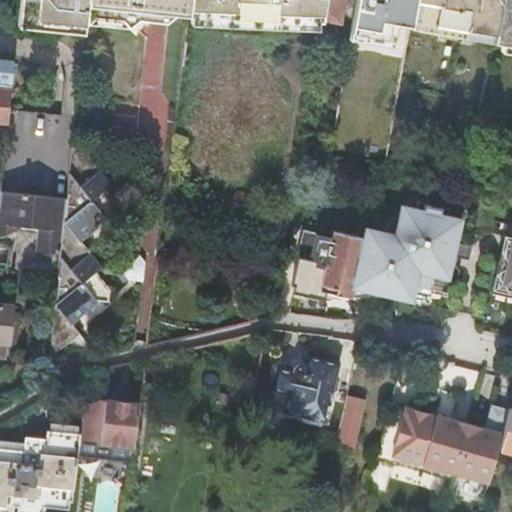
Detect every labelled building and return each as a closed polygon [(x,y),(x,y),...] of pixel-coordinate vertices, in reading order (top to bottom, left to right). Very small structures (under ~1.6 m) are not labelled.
[(20,0),(17,27),(84,34),(85,24),(85,23),(87,0),(20,0)] [(87,0),(85,23),(127,27),(129,25),(130,14),(132,0),(87,0)] [(132,0),(130,14),(129,25),(143,11),(154,12),(155,0),(132,0)] [(189,0),(155,0),(154,12),(188,15),(189,0)] [(189,0),(188,15),(322,22),(323,16),(323,15),(326,2),(324,1),(324,0),(189,0)] [(324,0),(324,1),(326,2),(323,15),(340,17),(343,4),(345,4),(349,1),(349,0),(324,0)] [(468,20),(496,25),(501,0),(414,0),(413,7),(413,10),(468,20)] [(511,0),(501,0),(496,25),(495,33),(511,36),(511,0)] [(411,18),(411,20),(467,29),(468,20),(413,10),(412,12),(411,18)] [(405,53),(411,20),(411,18),(397,16),(391,50),(400,51),(399,57),(395,57),(391,82),(400,84),(405,53)] [(511,36),(495,33),(493,42),(498,43),(497,50),(503,52),(509,53),(511,52),(511,36)] [(0,60),(0,75),(12,77),(14,61),(0,60)] [(0,123),(7,125),(9,110),(11,89),(0,87),(0,123)] [(7,125),(0,193),(66,200),(72,150),(75,116),(9,110),(7,125)] [(0,193),(0,194),(0,236),(15,231),(16,227),(39,229),(38,245),(37,251),(43,252),(54,253),(61,254),(66,200),(0,193)] [(318,233),(316,233),(306,297),(324,301),(326,293),(344,297),(350,298),(350,296),(353,286),(371,290),(371,294),(382,293),(396,293),(395,298),(426,305),(429,293),(443,293),(449,266),(458,218),(447,216),(448,208),(433,205),(417,201),(416,208),(401,205),(398,220),(390,218),(387,233),(374,230),(365,228),(363,237),(333,231),(331,241),(317,238),(318,233)] [(461,219),(458,218),(449,266),(443,293),(444,293),(453,257),(468,260),(471,246),(456,243),(461,219)] [(498,285),(508,237),(504,236),(499,258),(494,257),(490,276),(494,277),(491,293),(496,294),(498,285)] [(511,237),(508,237),(498,285),(496,294),(511,297),(511,237)] [(102,267),(88,252),(69,268),(61,261),(55,307),(53,349),(68,342),(87,345),(73,326),(101,300),(109,301),(111,291),(97,272),(102,267)] [(0,343),(7,344),(11,307),(0,305),(0,343)] [(328,423),(340,367),(341,363),(321,358),(307,355),(305,363),(298,364),(294,371),(277,367),(272,390),(289,394),(284,413),(328,423)] [(72,362),(49,366),(47,384),(75,367),(72,362)] [(349,380),(334,443),(352,447),(367,385),(349,380)] [(139,405),(84,398),(79,434),(77,457),(131,464),(139,405)] [(509,407),(502,434),(498,447),(511,451),(511,407),(509,407)] [(449,419),(435,415),(435,418),(420,470),(487,488),(498,447),(502,434),(488,430),(449,419)] [(48,425),(48,432),(76,434),(77,427),(48,425)] [(44,439),(25,438),(20,483),(18,507),(41,509),(42,498),(62,500),(62,496),(72,497),(77,457),(79,434),(76,434),(48,432),(45,431),(44,439)] [(0,511),(10,511),(11,507),(18,507),(20,483),(25,438),(23,438),(22,452),(13,451),(0,450),(0,511)] [(0,443),(0,450),(13,451),(14,445),(0,443)] [(41,509),(18,507),(17,511),(70,511),(72,497),(62,496),(62,500),(42,498),(41,509)]
